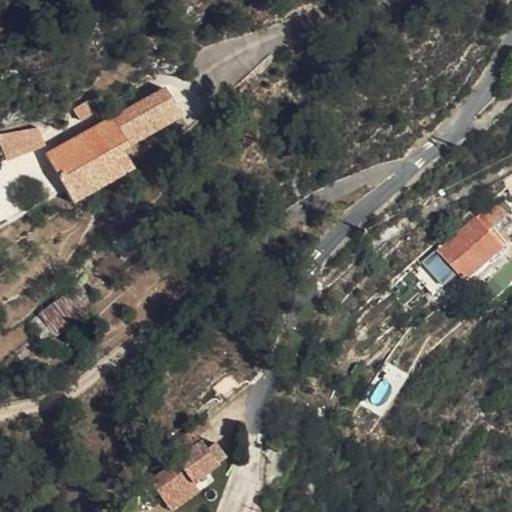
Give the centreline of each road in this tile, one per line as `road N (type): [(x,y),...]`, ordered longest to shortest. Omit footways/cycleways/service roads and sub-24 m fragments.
road 1 (unclassified): [(511,41),(468,110),(313,261),(305,299)]
road 2 (residential): [(236,503),(268,380),(298,330),(305,299)]
